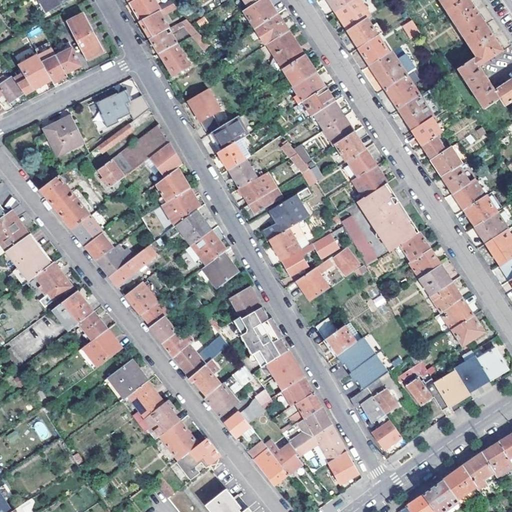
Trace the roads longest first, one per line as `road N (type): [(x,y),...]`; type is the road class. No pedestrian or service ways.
road 1 (residential): [(137,58),(385,488)]
road 2 (residential): [(0,158),(279,511)]
road 3 (residential): [(297,0),(511,329)]
road 4 (residential): [(137,58),(0,128)]
road 5 (secondary): [(511,400),(385,488)]
